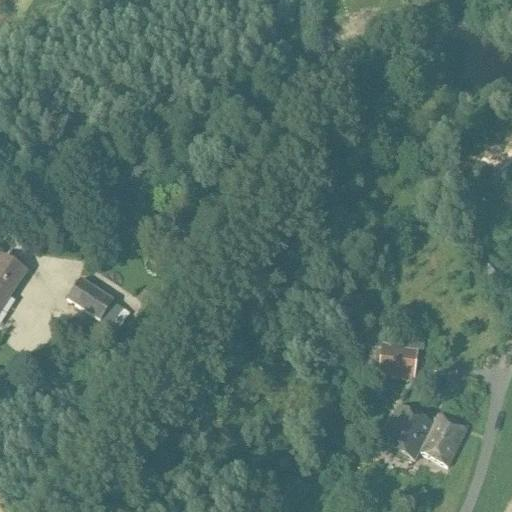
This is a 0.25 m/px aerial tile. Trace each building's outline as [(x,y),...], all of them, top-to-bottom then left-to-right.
[(0,313),(25,276),(2,260),(0,263),(0,313)] [(100,325),(100,324),(110,330),(114,326),(120,331),(129,317),(113,305),(80,282),(66,303),(100,325)] [(363,377),(377,379),(380,346),(383,346),(384,334),(372,332),(368,364),(365,364),(363,377)] [(380,346),(377,379),(378,379),(377,382),(414,386),(418,354),(401,352),(402,348),(383,346),(380,346)] [(447,470),(465,433),(438,420),(433,430),(398,413),(381,447),(416,464),(420,457),(447,470)]
